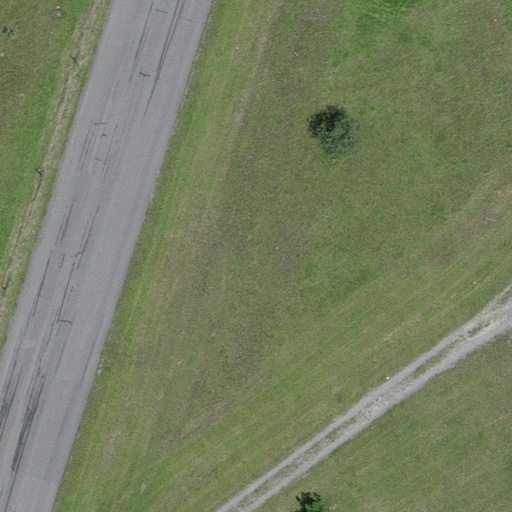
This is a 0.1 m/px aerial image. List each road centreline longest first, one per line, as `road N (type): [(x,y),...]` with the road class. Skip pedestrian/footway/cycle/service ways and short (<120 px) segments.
road 1 (unclassified): [(160,0),(4,511)]
road 2 (track): [(511,312),(240,511)]
